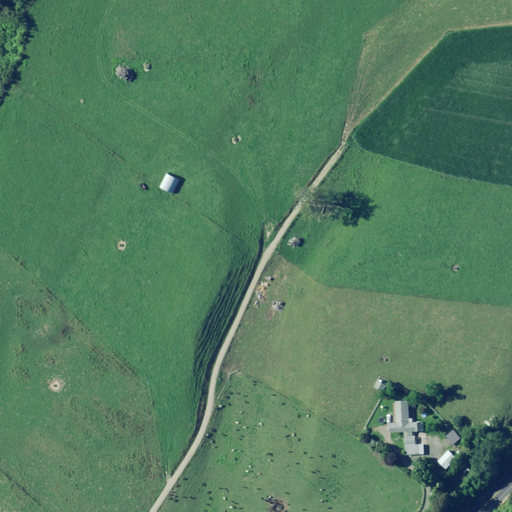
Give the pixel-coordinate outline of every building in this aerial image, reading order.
[(180,179),(169,174),(162,187),(173,193),(180,179)] [(390,384),(382,380),(377,388),(385,392),(390,384)] [(417,443),(416,436),(414,436),(413,433),(425,432),(424,423),(414,424),(413,401),(397,401),(399,424),(392,424),(392,434),(406,433),(406,436),(407,446),(407,456),(427,454),(426,443),(417,443)] [(463,439),(456,431),(449,437),(456,445),(463,439)] [(470,448),(466,443),(458,449),(462,454),(470,448)] [(459,459),(450,451),(440,461),(449,469),(459,459)] [(443,469),(440,474),(446,478),(449,474),(443,469)]
